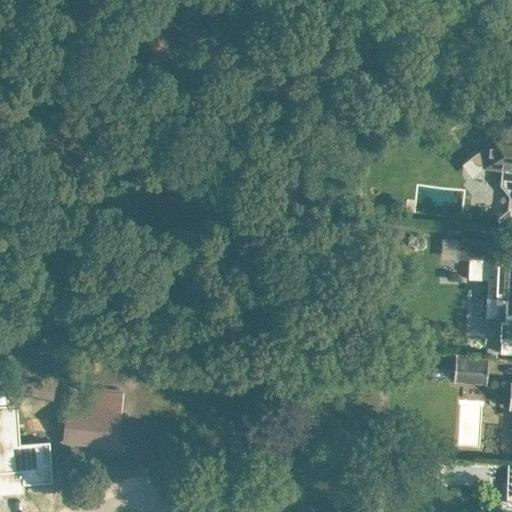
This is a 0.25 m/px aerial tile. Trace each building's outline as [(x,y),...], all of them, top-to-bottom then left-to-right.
[(511,19),(511,0),(474,0),(473,17),(483,17),(483,20),(492,21),(492,18),(511,19)] [(500,223),(511,215),(511,214),(511,134),(488,132),(486,147),(482,147),(461,163),(472,175),(484,166),(501,168),(499,184),(509,195),(507,208),(495,217),(500,223)] [(458,252),(457,257),(469,257),(468,277),(487,277),(496,278),(495,299),(505,300),(505,308),(505,318),(500,318),(500,338),(501,338),(500,351),(505,351),(511,351),(511,259),(501,259),(502,240),(460,238),(458,238),(458,252)] [(395,324),(425,325),(426,303),(412,302),(413,278),(420,279),(421,260),(398,259),(395,324)] [(487,353),(455,351),(453,381),(485,383),(487,353)] [(68,386),(64,417),(61,442),(117,447),(122,391),(68,386)] [(17,402),(0,403),(0,470),(21,469),(22,483),(52,481),(49,440),(20,442),(17,402)]
